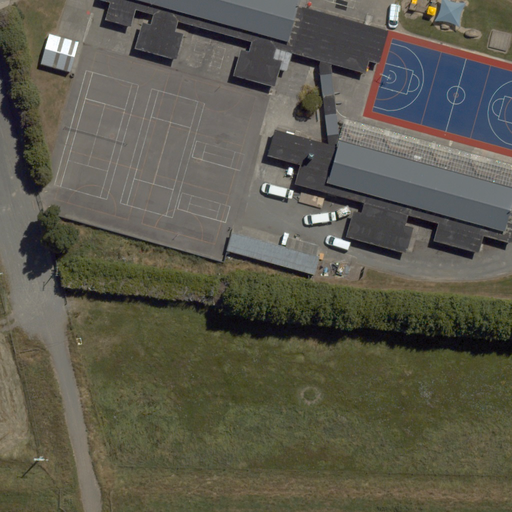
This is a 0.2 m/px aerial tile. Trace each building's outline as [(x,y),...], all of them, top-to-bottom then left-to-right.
[(385,26),(299,0),(108,0),(105,13),(136,23),(141,4),(150,7),(139,45),(169,54),(181,16),(247,36),(237,71),(273,82),(284,47),(371,73),(385,26)] [(79,37),(47,28),(37,61),(69,70),(79,37)] [(315,140),(270,127),(262,153),(307,167),(315,140)] [(511,220),(511,190),(341,139),(328,182),(355,190),(343,231),(402,249),(414,208),(439,215),(432,238),(478,252),(485,229),(508,235),(511,220)] [(319,250),(229,222),(222,246),(312,273),(319,250)]
